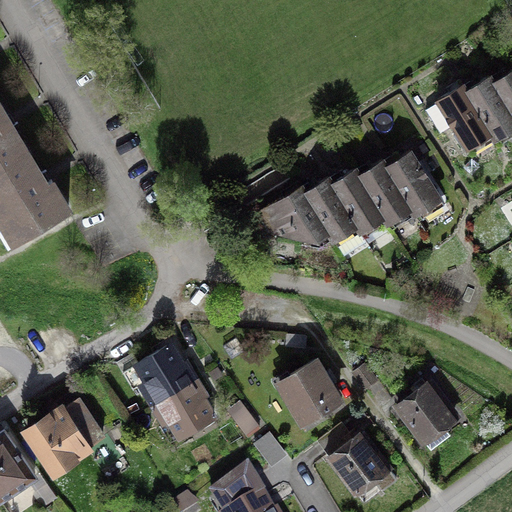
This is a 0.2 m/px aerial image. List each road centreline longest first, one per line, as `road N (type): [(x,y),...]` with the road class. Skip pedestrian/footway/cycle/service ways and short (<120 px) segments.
road 1 (track): [(163,301),(308,324),(445,502)]
road 2 (residential): [(13,0),(173,270)]
road 3 (residential): [(0,416),(149,319),(173,270)]
